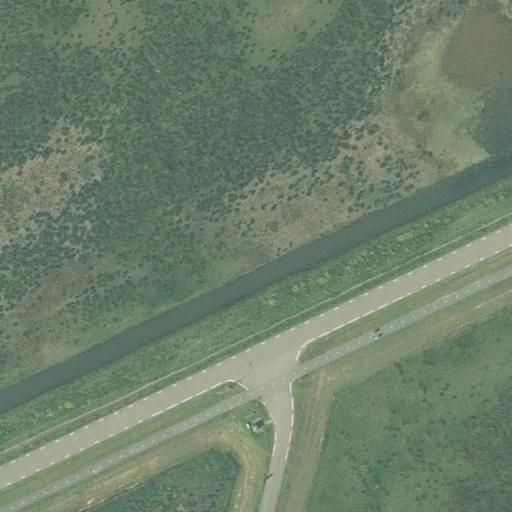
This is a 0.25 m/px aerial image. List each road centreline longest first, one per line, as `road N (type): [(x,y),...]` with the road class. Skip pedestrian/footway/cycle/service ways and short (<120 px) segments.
road 1 (secondary): [(277,344),(0,477)]
road 2 (secondary): [(511,231),(277,344)]
road 3 (unclassified): [(265,511),(282,425),(277,344)]
